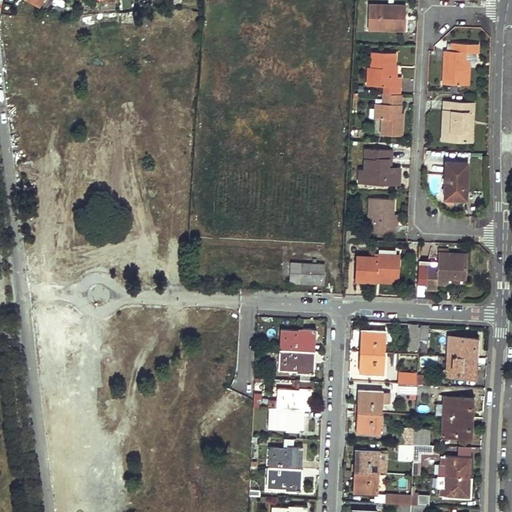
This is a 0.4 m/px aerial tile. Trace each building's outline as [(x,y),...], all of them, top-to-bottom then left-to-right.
[(369,29),(401,30),(401,13),(405,13),(405,5),(369,4),(369,29)] [(442,83),(462,84),(463,60),(463,51),(472,51),(476,51),(477,42),(451,41),(450,50),(443,49),(442,83)] [(395,76),(396,52),(371,51),(371,66),(368,66),(368,76),(373,76),(372,85),(383,85),(400,86),(401,76),(395,76)] [(472,51),(463,51),(463,60),(468,60),(472,60),(472,51)] [(400,94),(400,86),(383,85),(383,93),(400,94)] [(401,117),(402,94),(400,94),(383,93),(382,104),(382,108),(374,107),(374,117),(381,118),(381,134),(402,136),(403,118),(401,117)] [(472,111),(472,101),(443,100),(441,139),(470,141),(471,130),(466,130),(467,111),(472,111)] [(390,159),(390,150),(364,149),(363,170),(359,170),(358,183),(398,184),(399,167),(387,167),(387,159),(390,159)] [(468,162),(445,161),(444,198),(455,199),(455,196),(462,195),(462,188),(467,188),(468,162)] [(455,196),(455,199),(466,199),(467,188),(462,188),(462,195),(455,196)] [(392,215),(393,199),(373,198),(373,217),(372,232),(394,233),(394,225),(392,225),(392,215)] [(466,256),(448,254),(448,250),(438,249),(437,268),(428,267),(427,284),(427,290),(436,290),(436,284),(446,285),(446,279),(451,279),(451,274),(465,275),(466,256)] [(398,269),(398,256),(376,255),(375,257),(358,256),(357,281),(376,282),(376,277),(392,278),(393,268),(398,269)] [(291,281),(324,283),(325,263),(292,260),(291,281)] [(428,267),(418,267),(417,284),(427,284),(428,267)] [(397,283),(398,269),(393,268),(392,278),(376,277),(376,282),(397,283)] [(47,312),(52,317),(59,311),(54,306),(47,312)] [(419,338),(420,327),(417,327),(418,324),(409,324),(408,349),(419,349),(419,338)] [(419,338),(428,338),(429,325),(420,324),(419,338)] [(275,348),(310,350),(310,339),(316,340),(316,328),(303,327),(302,329),(276,328),(275,348)] [(360,350),(384,352),(385,331),(361,329),(360,350)] [(448,355),(478,357),(479,337),(449,336),(448,355)] [(419,345),(428,346),(428,338),(419,338),(419,345)] [(311,373),(314,373),(314,362),(310,362),(310,350),(275,348),(274,369),(300,370),(300,372),(311,373)] [(359,371),(383,373),(384,352),(360,350),(359,371)] [(447,375),(476,377),(478,357),(448,355),(447,375)] [(402,382),(417,383),(417,374),(403,373),(402,382)] [(298,408),(304,409),(305,398),(311,398),(311,387),(313,386),(314,380),(310,380),(300,379),(299,379),(299,386),(297,386),(297,388),(276,387),(275,399),(267,398),(267,407),(269,407),(298,408)] [(410,393),(416,393),(417,386),(417,383),(402,382),(399,382),(399,392),(410,393)] [(357,410),(382,412),(382,404),(383,391),(359,389),(357,410)] [(444,415),(473,417),(474,397),(445,396),(444,415)] [(290,430),(303,431),(304,420),(298,420),(298,408),(269,407),(268,427),(290,429),(290,430)] [(356,431),(381,433),(382,412),(357,410),(356,431)] [(442,435),(472,437),(473,417),(444,415),(442,435)] [(400,443),(414,443),(414,427),(404,426),(403,434),(401,434),(400,443)] [(414,443),(429,444),(430,428),(414,427),(414,443)] [(303,446),(293,445),(293,438),(285,437),(285,447),(269,446),(268,466),(297,468),(298,457),(302,457),(303,446)] [(397,459),(413,460),(413,454),(414,443),(400,443),(398,443),(397,459)] [(421,452),(433,453),(433,444),(429,444),(414,443),(413,454),(413,460),(412,474),(417,474),(417,467),(418,455),(421,455),(421,452)] [(355,471),(379,472),(380,453),(380,450),(356,449),(355,471)] [(441,476),(471,477),(472,457),(437,455),(436,464),(442,464),(441,476)] [(289,490),(301,490),(301,479),(297,479),(297,468),(268,466),(267,487),(289,488),(289,490)] [(353,492),(377,493),(379,472),(355,471),(353,492)] [(435,495),(470,497),(471,477),(441,476),(440,486),(435,486),(435,495)] [(411,495),(426,495),(426,478),(412,477),(411,495)] [(398,503),(410,504),(411,495),(398,494),(398,503)] [(410,504),(426,505),(426,495),(411,495),(410,504)] [(397,511),(409,511),(410,504),(398,503),(397,511)]
